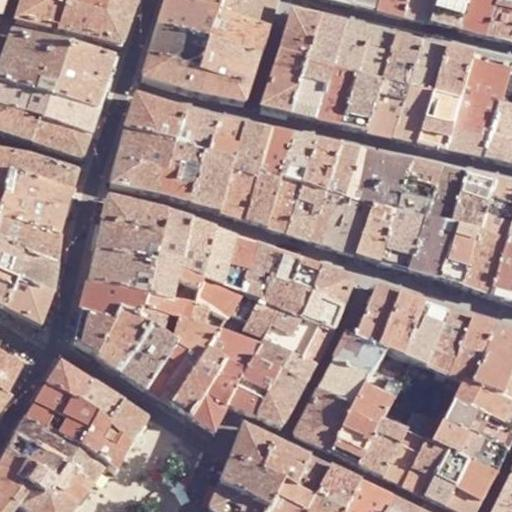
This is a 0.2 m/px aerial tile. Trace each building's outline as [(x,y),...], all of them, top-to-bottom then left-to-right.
[(130,26),(130,25),(34,0),(24,0),(15,24),(120,52),(130,26)] [(34,0),(130,25),(138,0),(34,0)] [(207,45),(217,14),(173,0),(167,0),(158,30),(207,45)] [(173,0),(217,14),(221,0),(173,0)] [(278,0),(221,0),(217,14),(269,32),(272,20),(278,0)] [(326,0),(325,4),(352,10),(354,0),(326,0)] [(354,0),(352,10),(376,16),(381,0),(354,0)] [(381,0),(376,16),(403,22),(409,0),(381,0)] [(409,0),(403,22),(429,28),(438,0),(409,0)] [(438,0),(429,28),(457,34),(467,0),(438,0)] [(467,0),(457,34),(486,41),(492,17),(496,0),(467,0)] [(511,0),(496,0),(492,17),(486,41),(509,46),(511,36),(511,0)] [(207,45),(259,62),(269,32),(217,14),(207,45)] [(259,111),(289,119),(319,23),(290,16),(259,111)] [(319,23),(289,119),(300,122),(315,125),(330,77),(344,29),(319,23)] [(371,34),(344,29),(330,77),(355,83),(371,34)] [(158,30),(148,61),(196,77),(207,45),(158,30)] [(396,41),(371,34),(355,83),(381,88),(396,41)] [(11,38),(0,67),(0,87),(98,117),(115,64),(11,38)] [(423,47),(396,41),(381,88),(407,94),(423,47)] [(196,77),(148,61),(141,84),(154,88),(168,92),(180,96),(189,99),(194,100),(219,104),(243,110),(246,101),(259,62),(207,45),(196,77)] [(448,52),(423,47),(407,94),(432,100),(448,52)] [(474,58),(448,52),(432,100),(460,106),(474,58)] [(460,106),(445,154),(450,156),(467,159),(483,162),(511,68),(511,66),(474,58),(460,106)] [(511,68),(483,162),(490,164),(500,166),(511,168),(511,68)] [(330,77),(315,125),(327,128),(340,131),(355,83),(330,77)] [(355,83),(340,131),(348,133),(365,137),(381,88),(355,83)] [(98,117),(0,87),(0,109),(39,124),(89,141),(98,117)] [(381,88),(365,137),(377,139),(391,143),(407,94),(381,88)] [(407,94),(391,143),(401,145),(417,148),(432,100),(407,94)] [(432,100),(417,148),(445,154),(460,106),(432,100)] [(203,158),(207,159),(217,125),(211,124),(198,120),(188,118),(183,117),(175,115),(164,111),(134,102),(124,135),(151,143),(173,150),(194,156),(203,158)] [(39,124),(0,109),(0,136),(32,147),(39,124)] [(82,164),(89,141),(39,124),(32,147),(82,164)] [(207,159),(233,167),(243,130),(217,125),(207,159)] [(243,130),(233,167),(231,175),(256,182),(269,136),(243,130)] [(151,143),(124,135),(116,166),(165,177),(173,150),(151,143)] [(291,141),(269,136),(256,182),(278,188),(280,189),(291,141)] [(315,146),(291,141),(280,189),(300,193),(315,146)] [(315,146),(300,193),(323,199),(339,152),(315,146)] [(187,208),(203,158),(194,156),(173,150),(165,177),(116,166),(109,190),(117,192),(129,195),(144,198),(171,204),(187,208)] [(10,179),(73,197),(78,176),(29,159),(0,152),(0,210),(4,198),(10,179)] [(360,157),(339,152),(323,199),(345,204),(360,157)] [(388,163),(360,157),(345,204),(370,210),(395,217),(412,168),(407,167),(388,163)] [(231,175),(233,167),(207,159),(203,158),(187,208),(189,209),(192,210),(195,211),(200,212),(208,214),(217,217),(231,175)] [(440,174),(412,168),(395,217),(425,224),(440,174)] [(465,180),(440,174),(425,224),(448,230),(465,180)] [(256,182),(231,175),(217,217),(243,225),(256,182)] [(66,219),(73,197),(10,179),(4,198),(66,219)] [(486,185),(465,180),(448,230),(456,232),(479,240),(496,187),(486,185)] [(256,182),(243,225),(265,231),(278,188),(256,182)] [(511,226),(511,190),(496,187),(479,240),(505,249),(505,248),(511,226)] [(278,188),(265,231),(286,238),(300,193),(280,189),(278,188)] [(300,193),(286,238),(308,246),(323,199),(300,193)] [(61,240),(66,219),(4,198),(0,210),(0,220),(60,242),(61,240)] [(323,199),(308,246),(312,247),(315,248),(319,249),(322,250),(330,253),(345,204),(323,199)] [(345,204),(330,253),(333,253),(337,254),(354,259),(370,210),(345,204)] [(161,242),(167,219),(107,205),(102,228),(103,228),(161,242)] [(370,210),(354,259),(378,266),(395,217),(370,210)] [(395,217),(378,266),(381,267),(389,269),(409,274),(425,224),(395,217)] [(161,242),(154,270),(145,302),(173,308),(176,296),(178,287),(180,275),(191,226),(167,219),(161,242)] [(0,250),(56,271),(60,242),(0,220),(0,250)] [(425,224),(409,274),(439,283),(456,232),(448,230),(425,224)] [(200,282),(213,233),(191,226),(180,275),(200,284),(200,282)] [(95,256),(154,270),(161,242),(103,228),(95,256)] [(456,232),(439,283),(462,291),(479,240),(456,232)] [(234,240),(213,233),(200,282),(222,291),(234,240)] [(234,240),(222,291),(241,298),(255,248),(234,240)] [(505,249),(479,240),(462,291),(475,296),(489,301),(505,249)] [(262,304),(276,255),(255,248),(241,298),(261,306),(262,304)] [(511,250),(505,249),(489,301),(495,303),(503,305),(511,307),(511,250)] [(0,250),(0,276),(18,285),(52,300),(56,271),(0,250)] [(279,313),(299,263),(276,255),(262,304),(261,306),(248,328),(244,334),(263,344),(279,313)] [(145,302),(154,270),(95,256),(88,288),(145,302)] [(322,271),(299,263),(279,313),(301,321),(322,271)] [(322,271),(301,321),(332,333),(354,282),(322,271)] [(200,284),(180,275),(178,287),(198,295),(200,284)] [(0,310),(4,313),(18,285),(0,276),(0,310)] [(193,313),(227,321),(228,319),(248,328),(261,306),(241,298),(222,291),(200,282),(200,284),(198,295),(195,303),(193,313)] [(40,332),(52,300),(18,285),(4,313),(40,332)] [(145,302),(88,288),(80,318),(113,329),(120,315),(140,325),(142,313),(145,302)] [(355,340),(377,351),(398,298),(375,290),(355,340)] [(173,308),(193,313),(195,303),(176,296),(173,308)] [(398,298),(377,351),(386,356),(400,362),(422,306),(398,298)] [(186,326),(188,322),(193,313),(173,308),(145,302),(142,313),(186,326)] [(446,314),(422,306),(400,362),(411,366),(424,371),(446,314)] [(96,363),(119,377),(149,330),(157,335),(175,343),(186,326),(142,313),(140,325),(120,315),(113,329),(96,363)] [(188,322),(218,335),(227,321),(193,313),(188,322)] [(301,321),(279,313),(263,344),(314,369),(332,333),(301,321)] [(470,323),(446,314),(424,371),(434,375),(448,381),(470,323)] [(72,347),(96,363),(113,329),(80,318),(72,347)] [(204,358),(218,335),(188,322),(186,326),(176,344),(191,351),(204,358)] [(494,331),(470,323),(448,381),(462,387),(470,390),(494,331)] [(149,330),(119,377),(146,394),(175,343),(157,335),(149,330)] [(511,364),(511,336),(494,331),(470,390),(497,401),(511,364)] [(258,352),(263,344),(244,334),(238,344),(258,352)] [(172,411),(191,424),(238,344),(218,335),(204,358),(172,411)] [(386,356),(377,351),(355,340),(347,336),(333,364),(368,383),(386,356)] [(175,343),(146,394),(159,403),(191,351),(176,344),(175,343)] [(214,438),(226,411),(252,363),(258,352),(238,344),(191,424),(214,438)] [(314,369),(263,344),(258,352),(252,363),(280,377),(304,389),(314,369)] [(172,411),(204,358),(191,351),(159,403),(172,411)] [(19,370),(0,358),(0,395),(7,400),(20,377),(21,375),(21,373),(20,371),(19,370)] [(252,363),(226,411),(256,421),(280,377),(252,363)] [(294,438),(330,457),(363,392),(368,383),(333,364),(294,438)] [(511,406),(511,364),(497,401),(511,406)] [(60,368),(47,390),(77,411),(92,388),(60,368)] [(462,387),(448,381),(434,375),(414,414),(440,426),(441,427),(452,406),(462,387)] [(284,427),(304,389),(280,377),(256,421),(277,431),(279,432),(281,432),(282,430),(284,427)] [(511,433),(511,406),(497,401),(470,390),(462,387),(452,406),(511,433)] [(77,411),(97,425),(109,433),(124,409),(92,388),(77,411)] [(88,440),(97,425),(77,411),(47,390),(36,409),(88,440)] [(330,457),(357,470),(381,425),(391,405),(363,392),(330,457)] [(0,395),(0,416),(11,402),(7,400),(0,395)] [(511,433),(452,406),(441,427),(441,428),(505,454),(511,439),(511,433)] [(36,409),(27,423),(79,455),(88,440),(36,409)] [(109,433),(131,448),(148,424),(124,409),(109,433)] [(404,436),(422,445),(429,447),(440,426),(414,414),(404,436)] [(67,472),(94,488),(105,471),(79,455),(27,423),(16,440),(67,472)] [(79,455),(105,471),(113,476),(112,477),(115,478),(131,448),(109,433),(97,425),(88,440),(79,455)] [(381,425),(357,470),(381,481),(404,436),(381,425)] [(429,447),(445,455),(465,465),(493,478),(505,454),(441,428),(441,427),(440,426),(429,447)] [(270,511),(282,490),(292,495),(308,462),(286,452),(243,431),(219,488),(270,511)] [(404,436),(381,481),(401,490),(422,445),(404,436)] [(56,486),(67,472),(16,440),(7,456),(56,486)] [(422,445),(401,490),(424,500),(445,455),(429,447),(422,445)] [(445,455),(424,500),(444,510),(465,465),(445,455)] [(0,511),(35,511),(50,494),(56,486),(7,456),(1,468),(0,468),(0,511)] [(292,495),(313,504),(329,473),(308,462),(292,495)] [(465,465),(444,510),(449,511),(476,511),(493,478),(465,465)] [(77,511),(94,488),(67,472),(56,486),(50,494),(77,511)] [(329,511),(345,511),(359,486),(329,473),(313,504),(329,511)] [(511,511),(511,475),(493,511),(511,511)] [(384,511),(390,501),(359,486),(345,511),(384,511)] [(209,511),(270,511),(219,488),(209,511)] [(308,511),(313,504),(292,495),(282,490),(270,511),(308,511)] [(50,494),(35,511),(75,511),(77,511),(50,494)] [(412,511),(390,501),(384,511),(412,511)]
